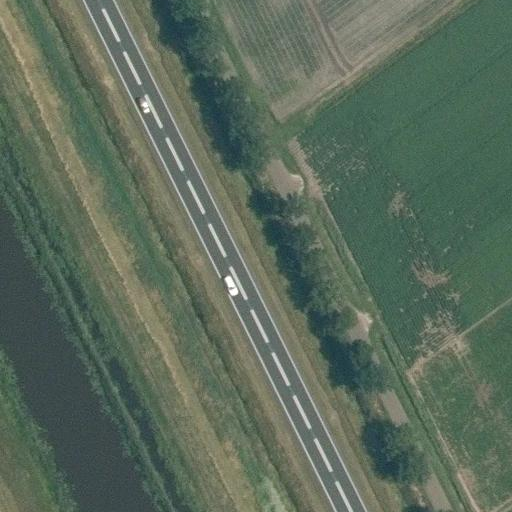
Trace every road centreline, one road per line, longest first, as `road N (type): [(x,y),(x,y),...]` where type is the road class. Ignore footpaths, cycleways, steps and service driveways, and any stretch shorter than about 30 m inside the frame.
road 1 (unclassified): [(449,511),(192,0)]
road 2 (trunk): [(352,511),(99,0)]
